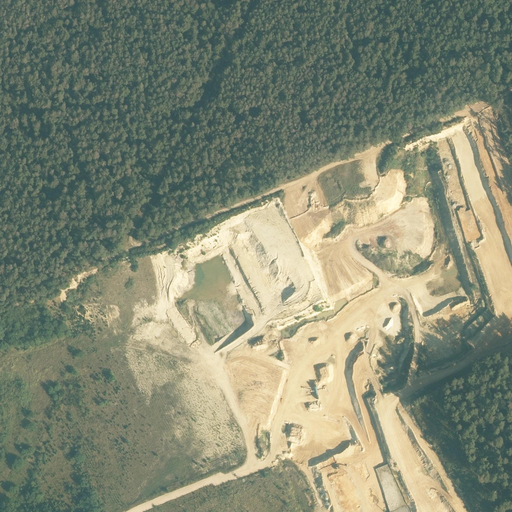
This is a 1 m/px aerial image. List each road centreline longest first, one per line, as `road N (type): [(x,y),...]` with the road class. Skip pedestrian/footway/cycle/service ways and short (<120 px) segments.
road 1 (track): [(123,253),(511,93)]
road 2 (track): [(259,0),(123,253)]
road 3 (track): [(123,253),(0,304)]
road 4 (track): [(0,50),(120,0)]
